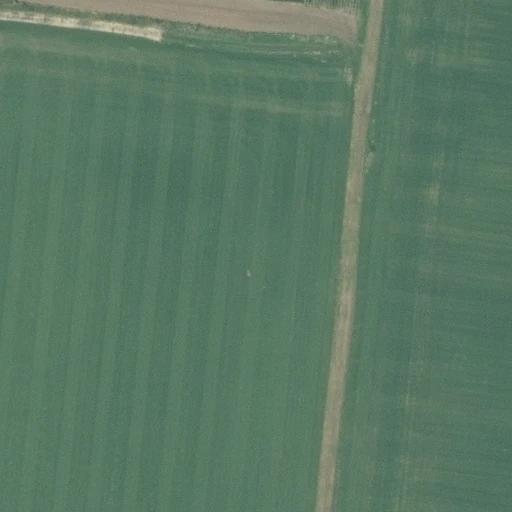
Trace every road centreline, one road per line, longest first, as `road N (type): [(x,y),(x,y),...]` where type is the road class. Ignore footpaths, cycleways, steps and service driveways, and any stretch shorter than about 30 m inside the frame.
road 1 (track): [(324,511),(377,0)]
road 2 (track): [(0,17),(155,34),(368,77)]
